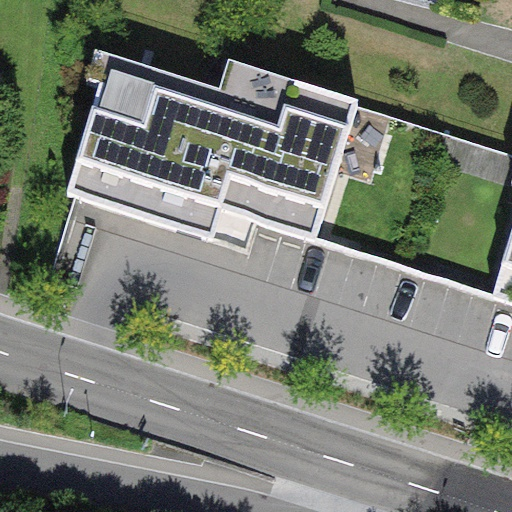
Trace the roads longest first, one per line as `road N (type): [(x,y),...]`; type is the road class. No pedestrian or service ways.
road 1 (primary): [(0,350),(371,471)]
road 2 (residential): [(0,459),(264,511)]
road 3 (primary): [(371,471),(492,511)]
